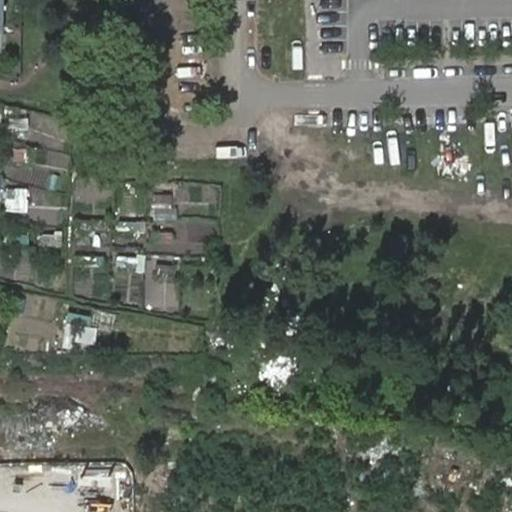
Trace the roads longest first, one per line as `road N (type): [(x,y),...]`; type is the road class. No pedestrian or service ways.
road 1 (residential): [(246,98),(511,91)]
road 2 (residential): [(156,0),(159,137),(246,135),(246,98)]
